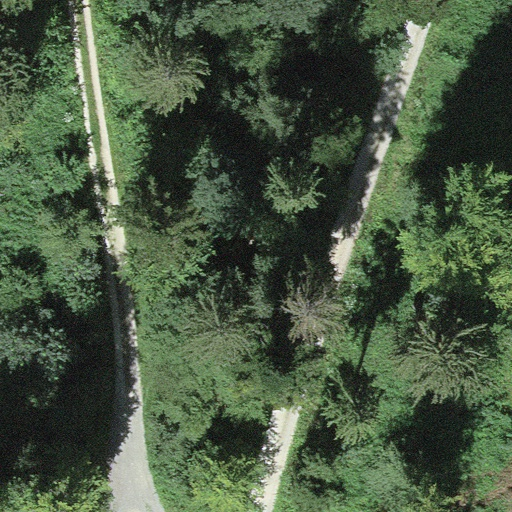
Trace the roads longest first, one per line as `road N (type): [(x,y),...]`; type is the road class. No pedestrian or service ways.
road 1 (track): [(254,511),(429,0)]
road 2 (track): [(80,0),(152,511)]
